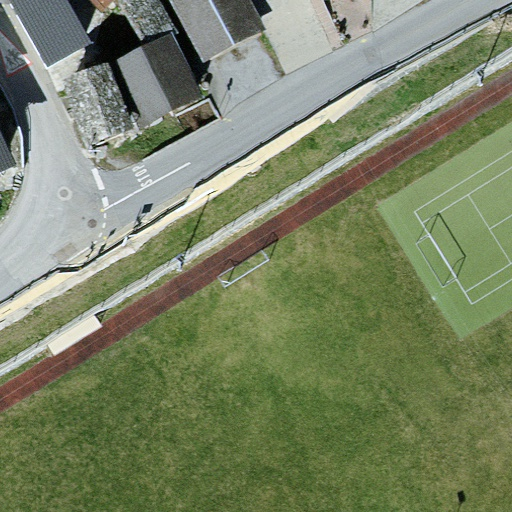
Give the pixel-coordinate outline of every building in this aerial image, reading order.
[(94,46),(67,0),(7,0),(49,73),(94,46)] [(153,0),(97,0),(102,4),(106,0),(119,0),(146,50),(173,38),(153,0)] [(265,40),(244,0),(166,0),(165,1),(203,72),(265,40)] [(200,100),(173,38),(146,50),(120,61),(147,123),(200,100)] [(65,82),(87,144),(128,129),(106,67),(65,82)] [(0,187),(11,182),(0,157),(0,187)]
